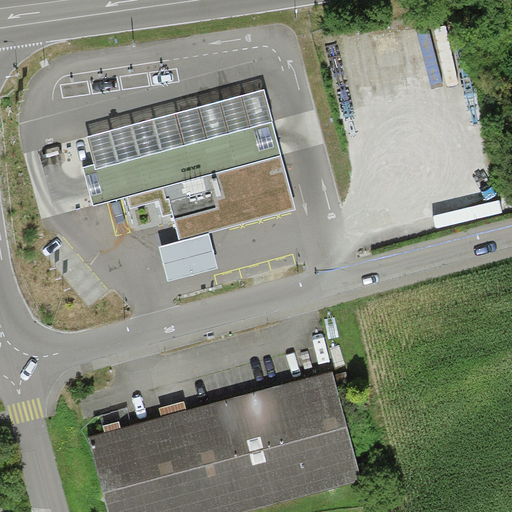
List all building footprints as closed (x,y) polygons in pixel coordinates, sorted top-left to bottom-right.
[(88,136),(95,165),(96,168),(274,123),(266,91),(88,136)] [(83,168),(93,204),(127,196),(164,186),(168,199),(170,199),(174,214),(180,240),(296,210),(274,123),(96,168),(95,165),(83,168)] [(164,186),(127,196),(131,208),(159,200),(163,216),(174,214),(170,199),(168,199),(164,186)] [(210,233),(159,247),(169,281),(219,267),(210,233)] [(333,370),(89,437),(109,511),(237,511),(362,478),(333,370)]
